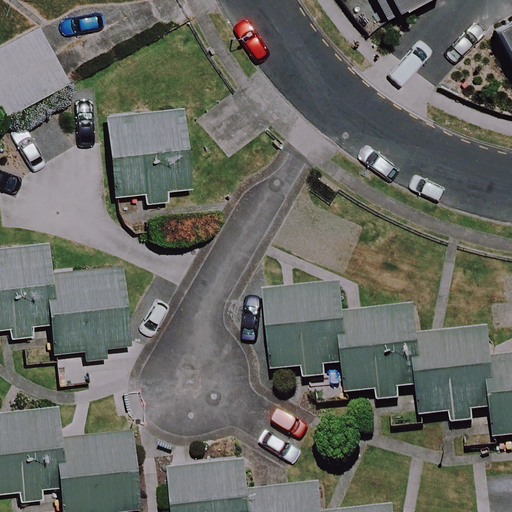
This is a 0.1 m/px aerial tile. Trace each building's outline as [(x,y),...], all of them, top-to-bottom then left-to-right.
[(387,0),(395,14),(421,0),(387,0)] [(511,26),(495,36),(511,67),(511,26)] [(68,86),(38,31),(0,52),(0,110),(5,120),(68,86)] [(196,189),(185,108),(105,118),(116,199),(196,189)] [(54,276),(52,250),(0,252),(0,343),(57,340),(54,276)] [(57,340),(59,365),(127,361),(122,272),(54,276),(57,340)] [(344,321),(341,291),(267,298),(275,387),(349,380),(344,321)] [(418,336),(416,314),(344,321),(349,380),(351,405),(424,399),(418,336)] [(488,363),(485,330),(418,336),(424,399),(426,424),(493,418),(488,363)] [(493,418),(495,448),(511,446),(511,360),(488,363),(493,418)] [(58,438),(56,412),(0,415),(0,504),(62,501),(58,438)] [(62,501),(62,511),(136,511),(132,434),(58,438),(62,501)] [(247,511),(246,491),(244,466),(170,470),(172,511),(247,511)] [(322,511),(321,487),(246,491),(247,511),(322,511)]
